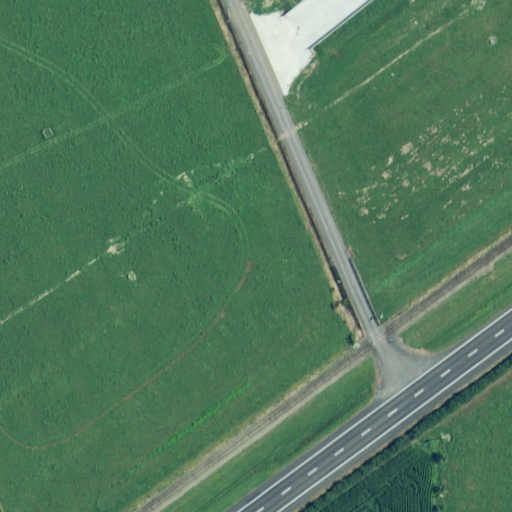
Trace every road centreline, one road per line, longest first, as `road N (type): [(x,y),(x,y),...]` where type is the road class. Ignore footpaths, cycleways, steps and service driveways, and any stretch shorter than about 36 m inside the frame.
road 1 (track): [(230,0),(334,247),(410,399)]
road 2 (primary): [(511,323),(257,511)]
